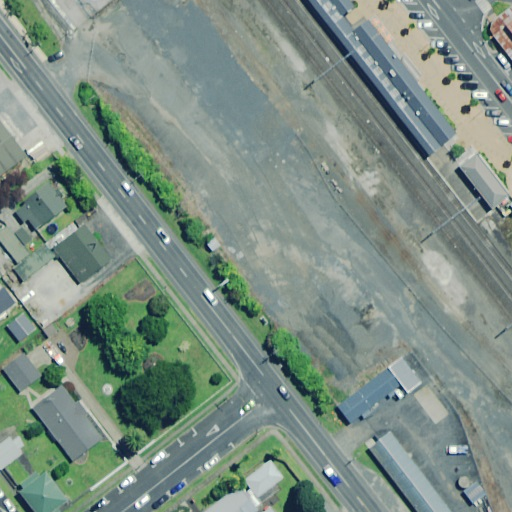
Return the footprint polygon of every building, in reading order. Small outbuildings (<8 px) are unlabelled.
[(287,134),(187,0),(184,0),(150,25),(250,161),(287,134)] [(300,0),(422,158),(438,146),(350,32),(338,20),(323,0),(300,0)] [(323,0),(338,20),(353,8),(347,0),(323,0)] [(511,43),(511,13),(498,25),(511,43)] [(438,146),(455,133),(367,19),(350,32),(438,146)] [(0,175),(24,158),(0,124),(0,175)] [(508,198),(476,155),(458,168),(491,211),(508,198)] [(68,205),(49,183),(15,212),(24,223),(27,220),(37,232),(68,205)] [(110,261),(82,226),(52,250),(80,285),(110,261)] [(30,257),(7,227),(0,233),(0,241),(19,266),(14,269),(24,282),(54,258),(44,246),(30,257)] [(0,302),(10,295),(5,288),(0,291),(0,302)] [(41,376),(24,354),(2,370),(19,393),(41,376)] [(415,382),(396,357),(332,405),(346,423),(395,387),(399,393),(415,382)] [(105,440),(63,386),(32,410),(74,464),(105,440)] [(446,511),(383,430),(361,447),(410,511),(446,511)] [(0,470),(21,455),(18,451),(24,446),(18,437),(11,442),(9,439),(0,445),(0,470)] [(263,460),(238,480),(254,501),(280,482),(263,460)] [(21,490),(18,492),(33,511),(53,511),(69,501),(44,468),(19,487),(21,490)] [(481,491),(475,481),(460,491),(469,506),(485,496),(481,491)] [(196,511),(252,511),(232,485),(196,511)]
